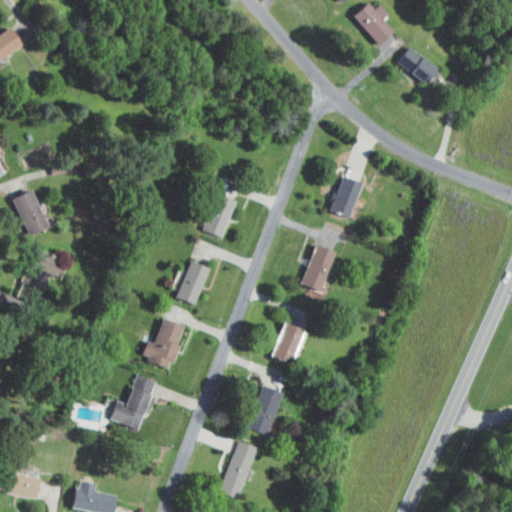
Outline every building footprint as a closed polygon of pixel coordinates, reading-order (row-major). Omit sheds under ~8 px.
[(350,0),(341,9),(368,37),(382,24),(371,11),(376,6),(370,0),(364,0),(363,1),(361,0),(350,0)] [(0,44),(10,39),(0,21),(0,44)] [(386,55),(413,76),(425,60),(398,39),(386,55)] [(350,174),(329,168),(319,205),(348,213),(351,201),(343,198),(350,174)] [(0,191),(17,228),(37,218),(19,182),(0,191)] [(209,230),(224,193),(205,186),(190,222),(209,230)] [(323,244),(304,237),(289,276),(309,283),(323,244)] [(185,296),(196,259),(176,253),(165,291),(185,296)] [(159,360),(171,317),(149,311),(142,336),(135,334),(130,352),(159,360)] [(293,323),(273,314),(259,348),(279,356),(293,323)] [(127,422),(144,374),(125,367),(114,396),(105,393),(98,412),(127,422)] [(234,420),(255,428),(271,386),(249,378),(234,420)] [(245,440),(226,433),(207,484),(226,491),(245,440)] [(0,487),(26,490),(29,469),(0,465),(0,487)] [(83,485),(84,476),(65,473),(62,502),(102,507),(105,487),(83,485)]
